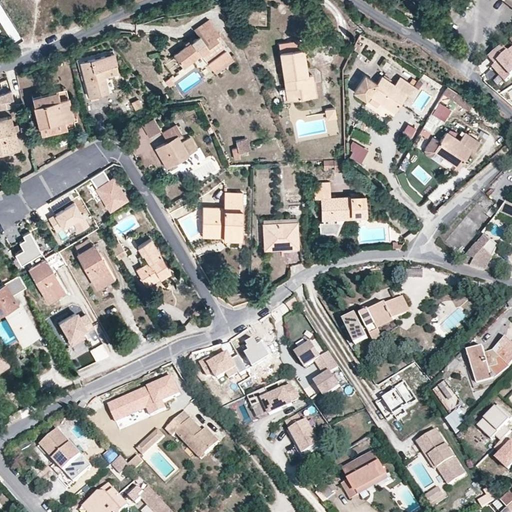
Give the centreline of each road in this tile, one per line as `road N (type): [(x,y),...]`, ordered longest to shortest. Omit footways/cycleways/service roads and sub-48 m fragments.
road 1 (residential): [(0,205),(94,153),(113,151),(129,161),(227,333)]
road 2 (residential): [(0,440),(178,347),(227,333)]
road 3 (residential): [(227,333),(302,276),(366,256),(420,255)]
road 4 (residential): [(349,0),(467,72),(511,115)]
road 5 (unknown): [(178,347),(276,483),(292,475)]
road 6 (residential): [(0,68),(158,0)]
road 7 (residential): [(420,255),(444,214),(511,156)]
